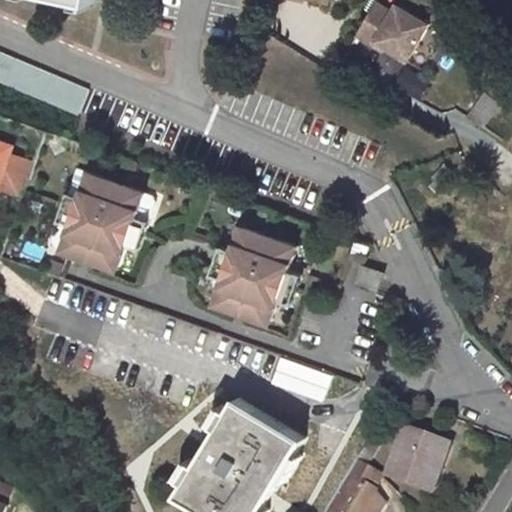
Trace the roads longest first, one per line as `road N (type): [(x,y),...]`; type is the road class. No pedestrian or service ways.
road 1 (unknown): [(389,379),(68,265)]
road 2 (residential): [(511,402),(479,371),(375,196),(319,164)]
road 3 (unknown): [(389,379),(341,432),(119,340)]
road 4 (residential): [(175,104),(0,34)]
road 5 (residential): [(319,164),(175,104)]
road 6 (unknown): [(508,400),(389,379)]
